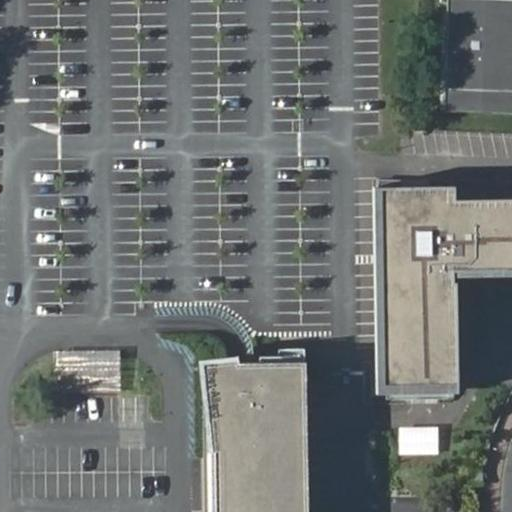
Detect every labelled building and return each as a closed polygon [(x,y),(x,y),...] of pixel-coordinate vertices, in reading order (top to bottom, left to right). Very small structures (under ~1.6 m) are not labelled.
[(511,0),(444,0),(442,88),(511,89),(511,0)] [(511,114),(511,89),(442,88),(441,111),(511,114)] [(460,273),(511,271),(511,207),(502,208),(461,209),(460,201),(460,195),(375,198),(379,348),(380,378),(463,376),(460,273)] [(502,208),(502,200),(460,201),(461,209),(502,208)] [(120,392),(121,350),(54,350),(54,392),(120,392)] [(316,511),(312,359),(220,362),(224,511),(316,511)] [(398,426),(398,453),(438,454),(438,427),(398,426)]
